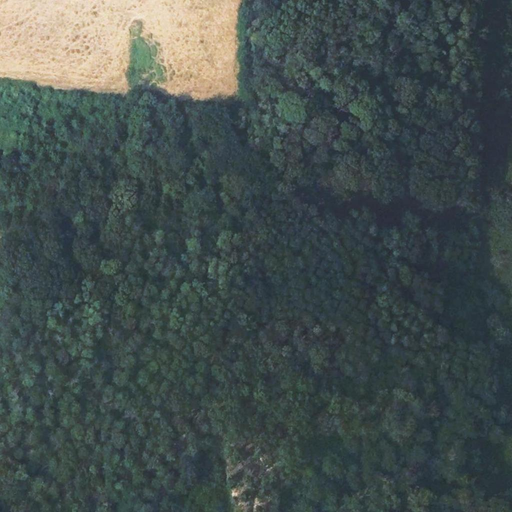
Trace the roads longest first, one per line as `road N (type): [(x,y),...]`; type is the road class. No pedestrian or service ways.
road 1 (track): [(278,178),(482,511)]
road 2 (track): [(252,0),(249,33),(278,178)]
